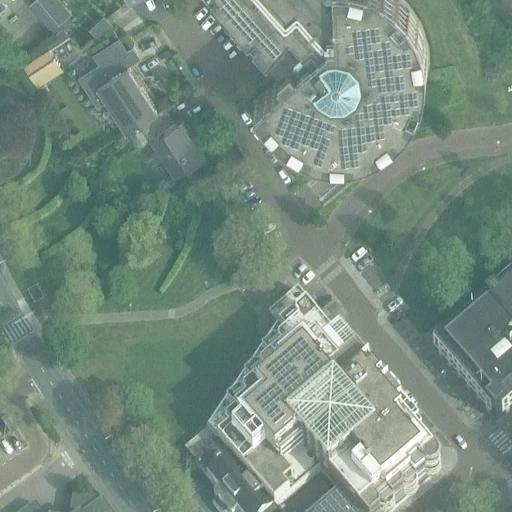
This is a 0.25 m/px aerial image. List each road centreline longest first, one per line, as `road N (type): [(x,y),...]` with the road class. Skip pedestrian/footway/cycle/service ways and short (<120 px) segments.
road 1 (residential): [(313,254),(180,20)]
road 2 (residential): [(479,459),(313,254)]
road 3 (residential): [(313,254),(398,161),(511,133)]
road 4 (tertiary): [(134,511),(38,370)]
